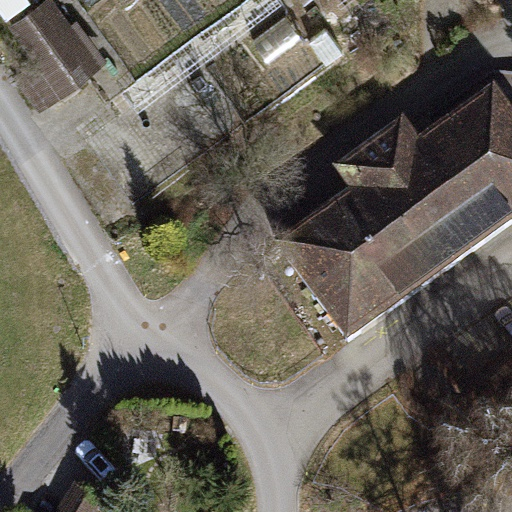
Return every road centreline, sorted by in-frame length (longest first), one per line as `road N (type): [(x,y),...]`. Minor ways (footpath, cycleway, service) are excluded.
road 1 (residential): [(0,107),(101,268),(133,340)]
road 2 (residential): [(133,340),(217,391),(250,430),(267,459),(278,511)]
road 3 (residential): [(0,507),(133,340)]
